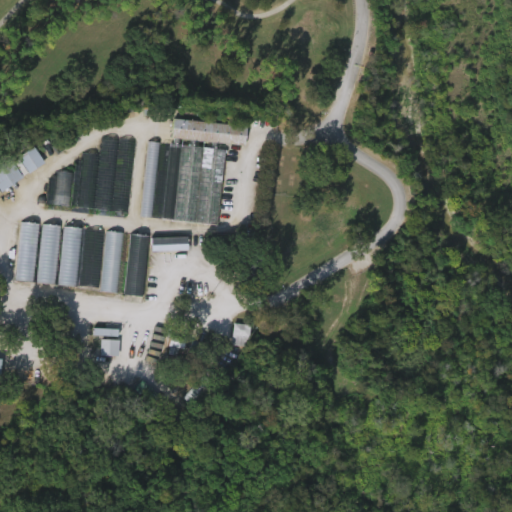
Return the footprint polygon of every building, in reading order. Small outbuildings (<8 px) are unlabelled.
[(248,120),(245,146),(173,138),(175,119),(242,126),(242,119),(248,120)] [(163,152),(236,157),(237,137),(164,132),(163,152)] [(135,140),(127,213),(76,207),(82,152),(100,154),(102,136),(135,140)] [(225,150),(218,225),(139,217),(148,141),(225,150)] [(42,162),(26,172),(16,156),(32,146),(42,162)] [(20,176),(0,190),(0,163),(8,158),(20,176)] [(75,172),(71,207),(47,204),(49,180),(54,177),(55,171),(75,172)] [(39,224),(33,282),(14,280),(20,222),(39,224)] [(61,226),(55,284),(36,283),(43,224),(61,226)] [(83,229),(77,287),(58,285),(64,226),(83,229)] [(104,231),(98,288),(79,286),(85,229),(104,231)] [(123,233),(118,293),(98,292),(105,231),(123,233)] [(26,294),(29,235),(10,234),(7,293),(26,294)] [(148,236),(143,296),(123,295),(130,234),(148,236)] [(72,240),(56,238),(51,297),(67,298),(72,240)] [(94,242),(76,241),(73,299),(91,300),(94,242)] [(116,307),(135,308),(138,248),(120,246),(116,307)] [(142,264),(179,263),(178,249),(142,250),(142,264)] [(248,324),(247,346),(230,345),(232,323),(248,324)] [(238,359),(241,337),(224,335),(221,357),(238,359)] [(110,368),(110,352),(91,352),(91,368),(110,368)] [(209,369),(219,378),(192,406),(184,398),(188,394),(183,389),(201,370),(205,373),(209,369)] [(158,404),(156,406),(134,387),(142,378),(164,397),(158,404)]
